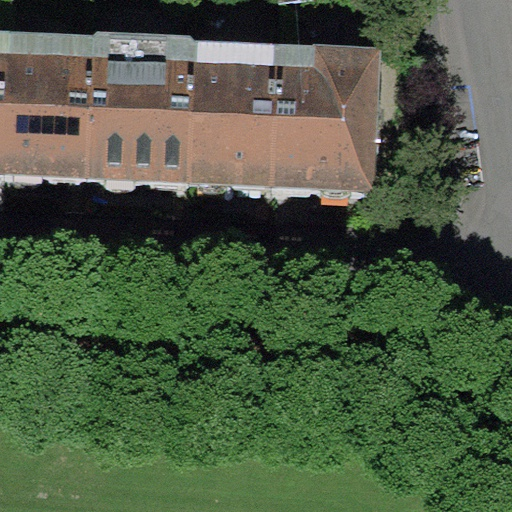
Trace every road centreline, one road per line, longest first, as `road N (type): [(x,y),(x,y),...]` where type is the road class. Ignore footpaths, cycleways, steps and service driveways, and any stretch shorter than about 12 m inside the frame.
road 1 (residential): [(0,256),(511,279)]
road 2 (residential): [(511,250),(480,0)]
